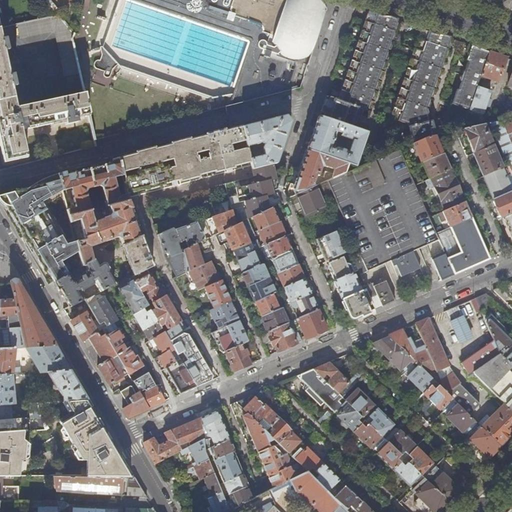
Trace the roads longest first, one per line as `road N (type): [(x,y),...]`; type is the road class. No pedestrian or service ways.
road 1 (residential): [(123,437),(511,265)]
road 2 (residential): [(1,235),(123,437)]
road 3 (residential): [(0,179),(217,121)]
